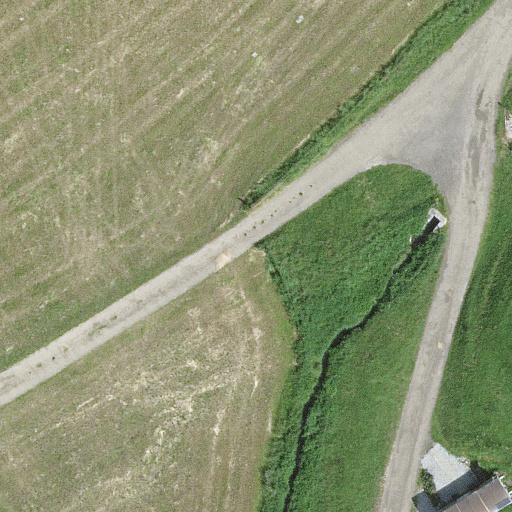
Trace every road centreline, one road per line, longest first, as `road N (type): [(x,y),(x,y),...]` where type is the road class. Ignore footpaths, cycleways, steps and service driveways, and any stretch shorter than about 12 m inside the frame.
road 1 (track): [(0,388),(307,200),(507,15)]
road 2 (track): [(409,511),(507,15)]
